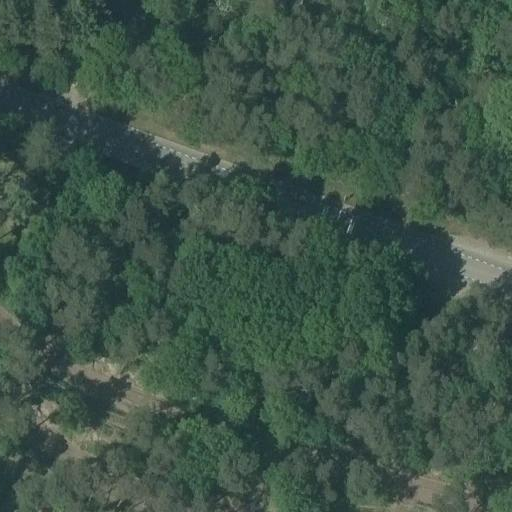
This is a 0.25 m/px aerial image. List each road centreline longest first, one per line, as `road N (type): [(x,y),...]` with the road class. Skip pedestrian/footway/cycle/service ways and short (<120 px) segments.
road 1 (tertiary): [(511,284),(0,100)]
road 2 (track): [(161,0),(140,6),(83,73),(61,122)]
